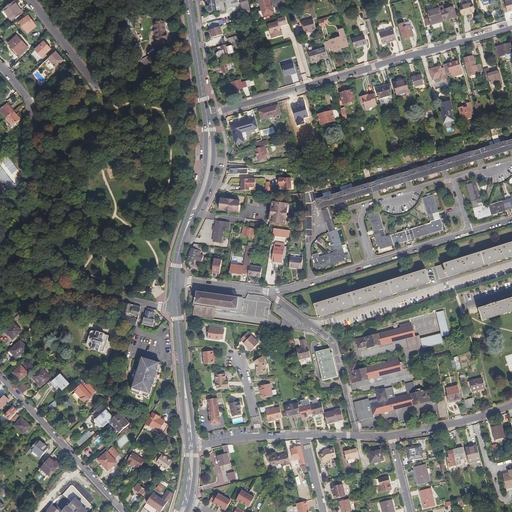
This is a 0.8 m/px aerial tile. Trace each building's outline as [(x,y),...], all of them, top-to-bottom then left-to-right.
[(250,14),(246,0),(240,0),(244,15),(250,14)] [(258,0),(264,17),(275,13),(272,6),(271,6),(269,0),(258,0)] [(12,22),(23,13),(14,3),(4,11),(12,22)] [(473,12),(470,3),(460,6),(463,15),(473,12)] [(440,10),(443,20),(447,18),(447,19),(456,16),(453,6),(445,8),(440,10)] [(427,12),(431,25),(440,22),(436,9),(427,12)] [(270,24),(274,37),(282,35),(281,30),(280,31),(279,26),(280,26),(287,24),(285,17),(279,18),(280,21),(270,24)] [(327,17),(317,20),(319,27),(325,25),(329,24),(327,17)] [(28,34),(36,28),(29,18),(20,24),(28,34)] [(304,33),(309,32),(316,30),(313,20),(301,23),(304,33)] [(160,39),(166,39),(165,31),(164,31),(163,21),(154,22),(156,41),(160,41),(160,39)] [(413,36),(409,21),(399,24),(403,39),(413,36)] [(211,30),(212,35),(213,35),(214,37),(224,34),(221,27),(216,28),(211,30)] [(392,41),(396,40),(393,29),(380,33),(383,44),(389,42),(388,42),(392,41)] [(340,38),(329,41),(330,47),(332,51),(348,46),(343,31),(339,33),(340,38)] [(367,43),(364,35),(352,39),(355,47),(367,43)] [(19,58),(27,50),(16,39),(8,47),(19,58)] [(231,43),(217,47),(219,52),(217,52),(216,54),(217,57),(219,58),(228,55),(228,54),(234,52),(234,50),(239,49),(237,41),(231,43)] [(42,58),(50,50),(43,42),(34,50),(42,58)] [(135,43),(139,54),(145,52),(142,44),(140,44),(139,42),(135,43)] [(496,47),(499,57),(511,53),(511,49),(510,43),(496,47)] [(324,59),(328,58),(325,48),(308,53),(311,64),(316,62),(316,61),(323,58),(324,59)] [(63,62),(55,53),(48,59),(55,67),(59,64),(60,64),(63,62)] [(473,56),(464,59),(468,72),(472,71),(473,75),(482,73),(480,64),(477,66),(473,56)] [(464,73),(460,61),(453,63),(453,62),(448,64),(451,73),(452,72),(454,76),(464,73)] [(230,63),(220,66),(222,71),(223,71),(224,73),(233,71),(230,63)] [(296,73),(293,63),(282,67),(285,75),(289,74),(292,73),(292,74),(296,73)] [(443,74),(441,67),(440,65),(430,68),(432,74),(431,75),(432,78),(434,78),(435,81),(444,78),(443,74)] [(488,68),(485,70),(488,81),(491,80),(492,83),(502,80),(500,71),(490,74),(488,68)] [(35,82),(30,75),(26,78),(29,83),(30,85),(35,82)] [(425,84),(422,75),(413,77),(416,86),(425,84)] [(409,89),(406,79),(394,82),(397,92),(409,89)] [(241,83),(240,80),(231,82),(234,91),(242,89),(242,88),(247,87),(245,81),(241,83)] [(393,94),(390,84),(376,88),(379,98),(393,94)] [(354,101),(351,90),(340,93),(343,104),(354,101)] [(377,102),(374,93),(369,95),(366,96),(366,94),(360,96),(363,103),(365,102),(366,108),(374,106),(373,104),(377,102)] [(15,99),(13,96),(7,101),(10,104),(15,99)] [(451,101),(440,103),(443,112),(441,112),(442,118),(444,124),(455,121),(452,110),(454,110),(451,101)] [(477,105),(475,106),(478,116),(484,114),(481,103),(479,103),(478,101),(476,102),(477,105)] [(0,110),(7,118),(14,111),(7,103),(0,110)] [(473,116),(476,115),(472,103),(468,104),(468,107),(469,108),(465,109),(465,108),(460,109),(463,119),(466,118),(467,121),(474,119),(473,116)] [(280,113),(278,105),(259,111),(262,119),(280,113)] [(339,116),(337,109),(318,114),(321,125),(336,121),(335,117),(339,116)] [(14,111),(7,118),(13,126),(21,119),(14,111)] [(484,157),(507,150),(505,142),(482,149),(484,157)] [(257,149),(255,149),(258,161),(266,159),(265,155),(267,154),(265,147),(257,149)] [(475,160),(484,157),(482,149),(480,149),(481,154),(475,155),(474,151),(472,152),(475,160)] [(446,160),(448,168),(475,160),(472,152),(446,160)] [(436,163),(439,171),(448,168),(446,160),(444,161),(445,165),(439,166),(438,162),(436,163)] [(410,171),(413,179),(439,171),(436,163),(421,167),(420,164),(409,168),(410,171)] [(377,181),(380,189),(403,182),(400,174),(398,166),(396,167),(397,169),(395,170),(396,175),(377,181)] [(0,178),(11,193),(16,189),(0,167),(0,178)] [(400,174),(403,182),(413,179),(410,171),(409,171),(410,175),(403,177),(402,173),(400,174)] [(292,178),(280,179),(280,186),(285,186),(285,190),(293,190),(292,182),(292,178)] [(255,179),(241,180),(241,191),(249,191),(249,188),(255,188),(255,179)] [(368,184),(370,192),(380,189),(377,181),(375,181),(376,185),(371,187),(370,183),(368,184)] [(467,185),(472,200),(480,197),(476,182),(467,185)] [(304,190),(305,193),(305,232),(305,244),(309,244),(309,232),(312,232),(312,203),(316,200),(318,208),(334,203),(332,195),(331,195),(330,191),(322,194),(323,197),(319,198),(315,183),(304,187),(304,190)] [(342,192),(344,200),(370,192),(368,184),(353,188),(351,184),(340,187),(342,192)] [(332,195),(334,203),(344,200),(342,192),(340,192),(341,196),(335,198),(334,194),(332,195)] [(429,214),(437,211),(432,195),(424,198),(429,214)] [(472,200),(475,210),(483,207),(483,205),(478,207),(477,201),(481,200),(480,197),(472,200)] [(238,212),(240,201),(221,199),(219,210),(238,212)] [(285,224),(288,204),(273,202),(270,222),(285,224)] [(502,210),(503,210),(501,202),(483,207),(475,210),(477,218),(498,211),(499,215),(503,214),(502,210)] [(330,243),(338,240),(328,207),(322,209),(329,232),(327,233),(330,243)] [(370,214),(375,229),(382,227),(383,227),(378,211),(370,214)] [(431,223),(440,220),(437,211),(429,214),(429,215),(433,214),(435,220),(431,221),(431,223)] [(228,228),(229,222),(216,220),(213,241),(221,242),(223,227),(228,228)] [(410,234),(411,238),(442,229),(440,220),(431,223),(410,230),(409,230),(406,231),(407,235),(410,234)] [(246,235),(255,237),(256,229),(245,227),(244,232),(246,232),(246,235)] [(375,235),(376,234),(381,233),(381,236),(386,235),(384,229),(383,229),(382,227),(375,229),(375,231),(374,232),(375,235)] [(286,230),(274,228),(273,235),(285,236),(286,230)] [(391,244),(407,239),(404,231),(403,232),(386,237),(378,239),(380,247),(379,248),(380,253),(393,249),(391,244)] [(511,236),(435,261),(440,280),(511,257),(511,236)] [(333,251),(333,253),(342,250),(338,240),(330,243),(331,245),(334,244),(336,249),(333,251)] [(272,260),(282,261),(284,245),(275,243),(273,253),(272,260)] [(253,246),(248,246),(245,266),(239,265),(239,262),(232,261),(232,264),(230,272),(248,275),(250,265),(253,246)] [(189,258),(189,260),(193,262),(195,260),(195,258),(198,259),(197,261),(201,263),(203,258),(200,256),(202,253),(198,252),(193,249),(190,257),(189,258)] [(342,250),(333,253),(317,258),(314,259),(315,263),(319,261),(321,266),(344,258),(342,250)] [(302,269),(303,259),(291,258),(290,267),(302,269)] [(220,273),(222,260),(214,259),(212,272),(220,273)] [(431,283),(426,264),(313,299),(319,317),(431,283)] [(250,265),(248,275),(256,276),(256,277),(261,278),(262,268),(250,265)] [(242,298),(197,292),(196,305),(241,312),(242,298)] [(196,305),(196,300),(194,300),(193,307),(194,307),(193,316),(215,319),(216,310),(241,313),(243,298),(242,298),(241,312),(196,305)] [(511,298),(480,309),(484,321),(511,312),(511,298)] [(141,308),(126,304),(124,311),(139,315),(141,308)] [(152,313),(153,310),(148,309),(148,312),(146,311),(143,324),(153,327),(154,320),(152,320),(154,313),(152,313)] [(441,335),(441,338),(450,336),(444,312),(436,314),(441,335)] [(135,327),(138,320),(130,318),(128,325),(135,327)] [(21,331),(14,323),(5,331),(13,339),(21,331)] [(401,329),(356,340),(358,349),(366,347),(367,349),(406,340),(415,338),(412,326),(410,327),(410,324),(400,326),(401,329)] [(225,330),(210,328),(208,339),(220,340),(220,339),(224,340),(225,330)] [(105,335),(87,330),(81,348),(100,353),(105,335)] [(443,345),(441,338),(441,335),(420,340),(422,350),(443,345)] [(250,336),(244,344),(248,348),(247,349),(250,352),(258,343),(250,336)] [(419,337),(415,338),(406,340),(409,353),(422,350),(420,340),(419,337)] [(310,357),(309,352),(308,352),(305,340),(300,341),(302,348),(296,349),(298,360),(310,357)] [(27,348),(20,341),(9,351),(16,358),(27,348)] [(332,353),(330,353),(328,354),(327,349),(316,352),(323,381),(338,377),(332,353)] [(215,363),(215,355),(214,355),(213,351),(203,352),(205,364),(215,363)] [(148,359),(142,357),(139,367),(135,377),(136,377),(132,387),(133,387),(132,391),(136,392),(136,393),(144,395),(148,396),(150,393),(153,383),(154,383),(157,373),(160,363),(154,361),(154,360),(148,358),(148,359)] [(263,364),(264,364),(264,362),(261,357),(253,362),(255,365),(256,370),(255,370),(256,376),(265,375),(263,364)] [(356,365),(348,366),(352,384),(402,372),(402,371),(406,370),(404,364),(401,364),(400,361),(398,361),(397,358),(387,361),(388,363),(357,371),(356,365)] [(21,365),(13,373),(21,381),(29,374),(21,365)] [(42,367),(31,376),(40,386),(50,376),(42,367)] [(227,379),(226,373),(216,374),(218,388),(230,387),(229,378),(227,379)] [(60,375),(51,383),(54,387),(58,384),(62,389),(68,383),(60,375)] [(483,378),(471,381),(473,392),(485,388),(483,378)] [(79,386),(81,384),(87,391),(92,386),(81,380),(77,384),(79,386)] [(16,387),(22,394),(28,388),(22,382),(16,387)] [(358,422),(372,419),(371,415),(373,414),(374,416),(430,402),(430,399),(427,391),(417,394),(414,383),(406,384),(408,396),(396,399),(393,388),(373,393),(373,395),(377,394),(378,400),(370,402),(369,400),(354,404),(358,422)] [(79,386),(74,390),(84,402),(95,392),(91,388),(87,391),(81,384),(79,386)] [(260,391),(261,393),(262,398),(273,396),(270,384),(266,385),(261,386),(258,387),(259,391),(260,391)] [(458,385),(447,388),(450,402),(455,401),(455,402),(462,400),(458,385)] [(438,398),(443,421),(450,420),(447,403),(445,397),(438,398)] [(6,398),(2,401),(0,403),(0,410),(1,411),(11,402),(6,398)] [(473,398),(465,400),(467,408),(475,406),(473,398)] [(218,399),(208,400),(212,425),(222,423),(218,399)] [(59,406),(54,400),(48,405),(53,411),(59,406)] [(312,415),(310,406),(308,400),(300,402),(301,405),(298,405),(299,409),(300,414),(302,421),(306,420),(306,418),(305,417),(308,416),(312,415)] [(240,405),(241,405),(240,401),(230,403),(234,416),(242,414),(241,408),(240,405)] [(321,403),(310,406),(312,415),(313,416),(324,414),(321,403)] [(114,416),(102,404),(97,409),(101,414),(97,418),(104,426),(110,420),(114,416)] [(300,414),(299,409),(298,405),(298,404),(284,407),(287,418),(300,414)] [(273,420),(275,419),(282,418),(279,407),(266,410),(268,422),(273,421),(273,420)] [(9,414),(15,419),(19,415),(20,414),(14,409),(9,414)] [(335,412),(324,414),(327,424),(344,420),(341,409),(335,411),(335,412)] [(130,423),(119,412),(114,416),(110,420),(121,431),(130,423)] [(22,418),(19,415),(15,419),(14,420),(17,423),(22,418)] [(157,420),(149,416),(142,429),(150,433),(151,432),(162,438),(166,430),(161,427),(162,425),(156,422),(157,420)] [(33,429),(24,421),(17,428),(26,437),(33,429)] [(505,438),(502,425),(492,428),(495,440),(505,438)] [(173,440),(168,436),(162,444),(167,447),(173,440)] [(50,451),(40,442),(32,451),(42,460),(50,451)] [(421,445),(407,447),(409,459),(423,458),(421,445)] [(228,446),(224,447),(225,456),(218,457),(221,467),(231,465),(228,455),(230,454),(228,446)] [(471,448),(470,447),(466,447),(470,463),(477,461),(476,458),(480,457),(478,446),(471,448)] [(297,448),(294,448),(295,452),(296,452),(296,453),(298,452),(301,466),(300,466),(300,469),(302,468),(303,472),(307,471),(301,447),(297,448)] [(326,462),(329,459),(336,457),(334,447),(328,449),(323,451),(319,456),(325,463),(326,462)] [(357,457),(359,456),(356,447),(352,448),(348,449),(344,450),(346,459),(357,457)] [(108,452),(115,459),(119,455),(115,451),(116,451),(112,448),(108,452)] [(463,448),(453,451),(456,461),(465,459),(466,458),(463,448)] [(381,449),(369,453),(371,464),(383,461),(381,449)] [(456,461),(453,451),(448,452),(450,457),(447,458),(450,467),(457,465),(456,461)] [(117,463),(107,452),(98,460),(108,471),(117,463)] [(173,462),(160,453),(154,461),(167,470),(173,462)] [(282,467),(290,465),(287,453),(268,458),(270,466),(281,464),(282,467)] [(132,464),(134,466),(139,469),(144,461),(131,454),(127,461),(127,462),(126,464),(131,467),(132,464)] [(467,465),(465,459),(456,461),(457,465),(457,467),(467,465)] [(56,465),(51,460),(42,471),(51,479),(62,467),(58,464),(56,465)] [(426,464),(414,467),(419,485),(430,482),(426,464)] [(51,479),(42,471),(40,473),(49,481),(51,479)] [(235,472),(228,474),(230,481),(237,479),(235,472)] [(379,478),(376,479),(377,484),(381,484),(382,491),(392,489),(389,476),(379,479),(379,478)] [(301,480),(303,486),(309,485),(307,478),(301,480)] [(333,490),(334,493),(335,498),(346,495),(343,483),(331,486),(332,490),(333,490)] [(143,488),(139,485),(135,489),(144,496),(149,488),(147,486),(146,488),(144,486),(143,488)] [(431,488),(420,491),(424,509),(436,506),(431,488)] [(162,511),(174,493),(169,490),(163,499),(154,493),(148,502),(156,508),(157,507),(158,508),(162,511)] [(250,507),(255,498),(242,491),(237,500),(250,507)] [(231,502),(219,495),(217,497),(214,495),(210,502),(213,503),(213,504),(226,511),(231,502)] [(73,498),(67,505),(65,506),(61,511),(60,511),(85,511),(86,510),(81,505),(81,502),(75,498),(73,498)] [(349,498),(340,500),(341,504),(342,508),(342,511),(343,511),(352,510),(349,498)] [(99,505),(105,510),(110,504),(104,499),(99,505)] [(394,511),(393,511),(392,508),(394,508),(392,500),(381,503),(382,511),(394,511)] [(298,511),(309,511),(309,508),(310,508),(308,501),(297,504),(298,511)] [(150,511),(155,511),(158,508),(157,507),(156,508),(148,502),(144,507),(150,511)]
